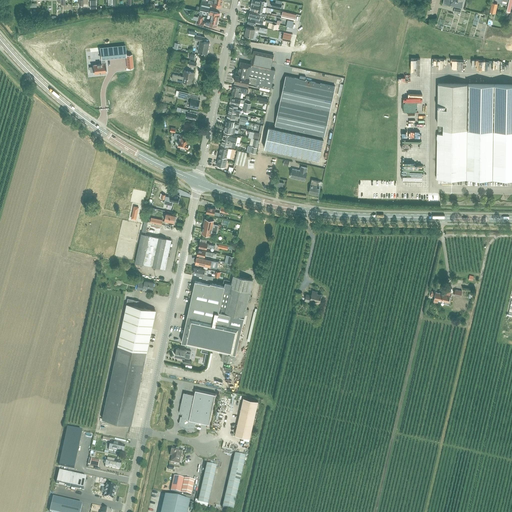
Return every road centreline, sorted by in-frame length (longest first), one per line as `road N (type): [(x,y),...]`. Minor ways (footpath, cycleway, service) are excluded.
road 1 (primary): [(511,219),(335,215),(198,181)]
road 2 (tertiary): [(145,430),(198,181)]
road 3 (primary): [(198,181),(98,129),(0,39)]
road 4 (tertiary): [(198,181),(228,40)]
road 5 (residential): [(145,430),(207,444),(225,457),(213,507)]
